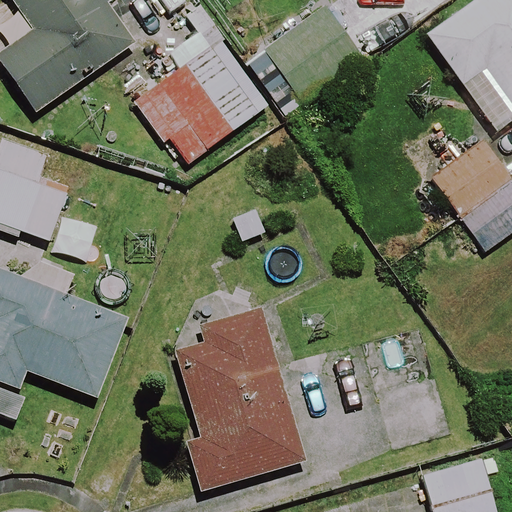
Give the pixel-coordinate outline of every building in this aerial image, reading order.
[(11,0),(33,30),(0,52),(0,63),(35,114),(137,45),(109,4),(115,0),(114,0),(11,0)] [(511,0),(477,0),(428,35),(498,133),(511,123),(511,0)] [(367,61),(325,5),(265,50),(267,53),(249,66),(287,117),(303,104),(305,107),(367,61)] [(226,40),(201,7),(188,17),(200,33),(170,55),(181,69),(135,103),(164,144),(170,140),(189,166),(270,106),(223,43),(226,40)] [(0,231),(19,239),(22,233),(50,243),(70,188),(41,177),(49,156),(2,138),(0,144),(0,231)] [(511,234),(511,179),(483,139),(431,177),(486,253),(511,234)] [(256,210),(232,220),(242,244),(266,234),(256,210)] [(130,319),(0,269),(0,382),(21,391),(27,374),(98,401),(130,319)] [(202,493),(308,463),(263,307),(200,325),(205,343),(176,352),(201,439),(187,443),(202,493)] [(414,328),(355,346),(388,457),(446,439),(414,328)] [(498,511),(484,460),(424,477),(433,511),(498,511)]
